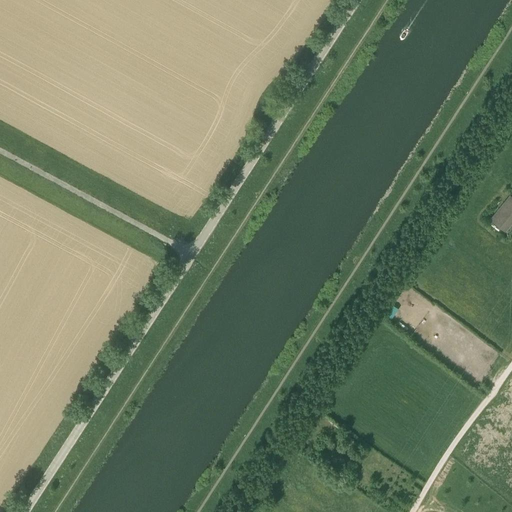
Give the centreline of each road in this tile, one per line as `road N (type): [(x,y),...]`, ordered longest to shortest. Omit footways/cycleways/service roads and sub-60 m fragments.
road 1 (tertiary): [(24,511),(355,0)]
road 2 (track): [(511,365),(412,511)]
